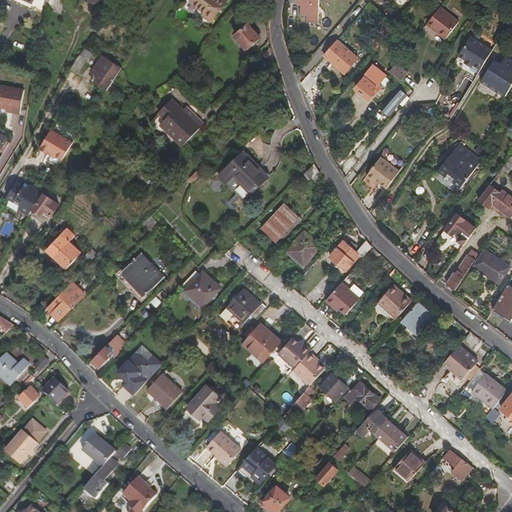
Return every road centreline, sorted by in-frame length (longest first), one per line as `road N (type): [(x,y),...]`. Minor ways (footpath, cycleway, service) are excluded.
road 1 (residential): [(511,484),(241,255)]
road 2 (residential): [(0,305),(235,511)]
road 3 (residential): [(511,357),(363,223),(341,189)]
road 4 (residential): [(341,189),(308,138),(280,69),(275,0)]
road 5 (unknown): [(0,197),(71,78)]
road 6 (residential): [(341,189),(423,88)]
